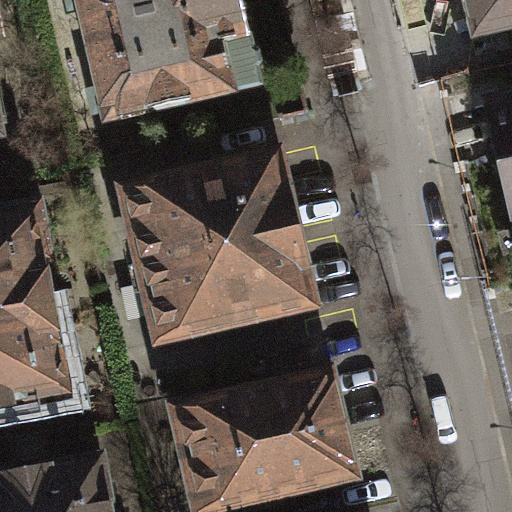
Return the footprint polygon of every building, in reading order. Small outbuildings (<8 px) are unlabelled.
[(73,0),(103,124),(262,86),(241,0),(73,0)] [(511,0),(466,0),(474,34),(511,25),(511,0)] [(511,100),(491,106),(511,200),(511,100)] [(122,190),(158,342),(313,302),(277,158),(122,190)] [(0,214),(0,310),(53,300),(35,208),(0,214)] [(0,310),(0,406),(70,393),(53,300),(0,310)] [(172,406),(196,511),(199,511),(357,474),(332,371),(172,406)] [(0,511),(110,511),(100,458),(0,474),(0,511)]
